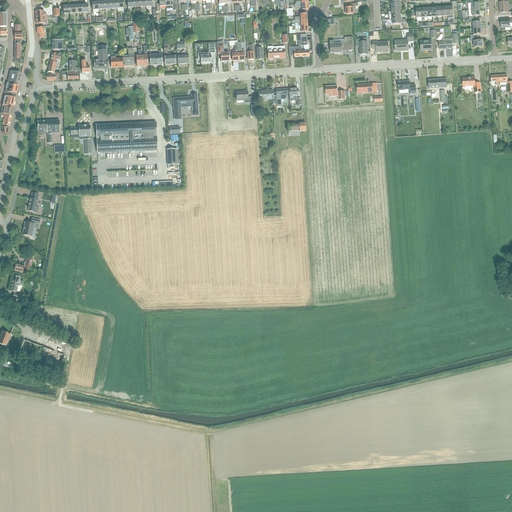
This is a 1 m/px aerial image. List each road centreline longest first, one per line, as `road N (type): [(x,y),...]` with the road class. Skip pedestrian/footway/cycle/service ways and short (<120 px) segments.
road 1 (track): [(511,361),(204,434),(0,393)]
road 2 (residential): [(37,87),(319,70)]
road 3 (residential): [(319,70),(495,58)]
